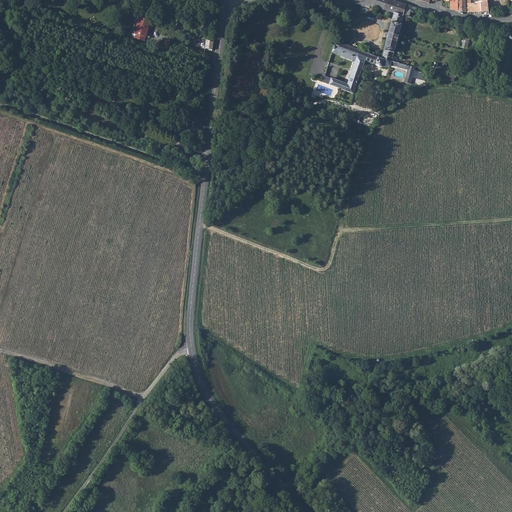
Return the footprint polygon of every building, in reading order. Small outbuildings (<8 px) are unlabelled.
[(355,0),(354,3),(369,7),(370,4),(380,8),(385,9),(394,12),(403,15),(406,5),(392,0),(355,0)] [(482,0),(483,2),(467,3),(468,12),(488,10),(486,0),(482,0)] [(394,12),(382,58),(392,61),(403,15),(394,12)] [(141,21),(139,30),(149,33),(151,24),(141,21)] [(462,47),(467,49),(470,38),(466,36),(462,47)] [(207,39),(206,47),(213,49),(214,41),(207,39)] [(343,44),(337,42),(336,47),(334,46),(332,53),(356,61),(357,56),(340,50),(343,44)] [(343,44),(340,50),(357,56),(359,50),(343,44)] [(359,50),(357,56),(366,59),(365,60),(376,64),(378,57),(359,50)] [(356,61),(354,65),(363,68),(363,67),(365,60),(366,59),(357,56),(356,61)] [(378,57),(376,64),(377,65),(380,67),(390,66),(391,65),(398,67),(399,63),(392,61),(382,58),(378,57)] [(323,80),(322,84),(324,85),(325,83),(354,94),(363,68),(354,65),(348,84),(332,78),(330,82),(323,80)] [(416,78),(426,81),(427,74),(417,72),(416,78)] [(187,126),(185,133),(193,135),(199,117),(194,116),(190,127),(187,126)]
